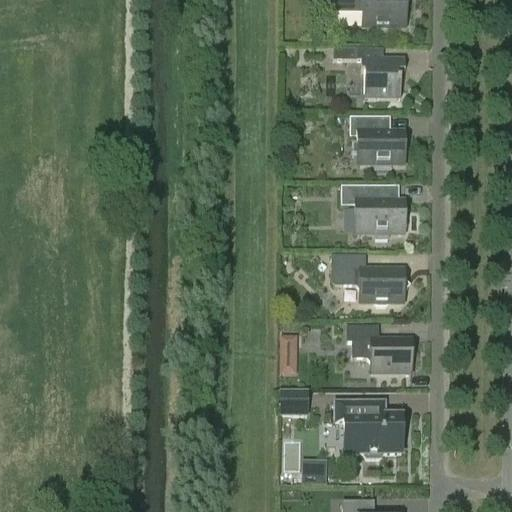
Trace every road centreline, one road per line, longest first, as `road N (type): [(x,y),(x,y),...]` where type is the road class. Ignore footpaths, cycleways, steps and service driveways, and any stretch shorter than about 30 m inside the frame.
road 1 (residential): [(439,490),(439,0)]
road 2 (unclassified): [(510,492),(511,351)]
